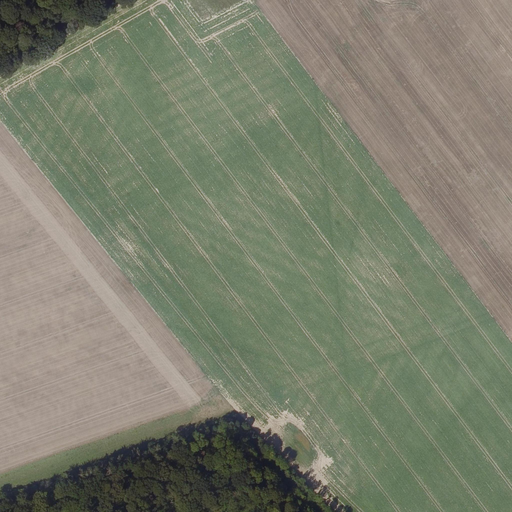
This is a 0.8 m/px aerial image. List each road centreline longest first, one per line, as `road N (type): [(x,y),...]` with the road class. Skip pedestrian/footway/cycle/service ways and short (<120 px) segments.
road 1 (track): [(0,493),(229,411)]
road 2 (track): [(0,70),(122,0)]
